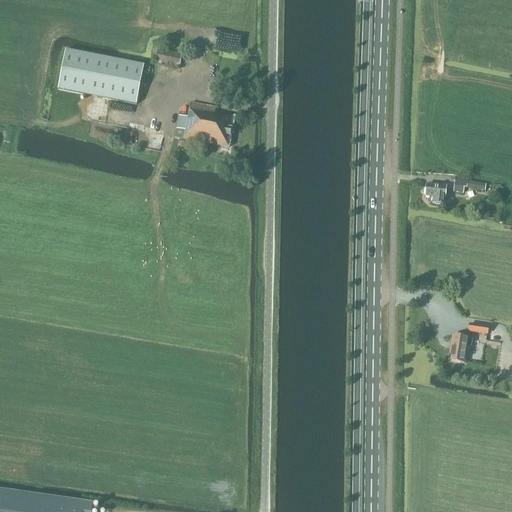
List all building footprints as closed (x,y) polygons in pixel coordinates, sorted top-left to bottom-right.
[(182,55),(157,50),(155,63),(180,68),(182,55)] [(137,106),(144,67),(66,51),(58,91),(137,106)] [(229,148),(235,118),(215,114),(216,109),(191,104),(188,118),(180,116),(177,130),(185,131),(183,140),(229,148)] [(485,191),(486,186),(455,181),(454,193),(464,194),(464,188),(485,191)] [(445,206),(447,188),(427,186),(426,197),(434,198),(433,205),(445,206)] [(487,335),(488,328),(470,325),(469,332),(487,335)] [(465,364),(469,339),(453,337),(449,361),(465,364)] [(0,492),(0,511),(92,511),(93,504),(57,499),(57,500),(0,492)]
